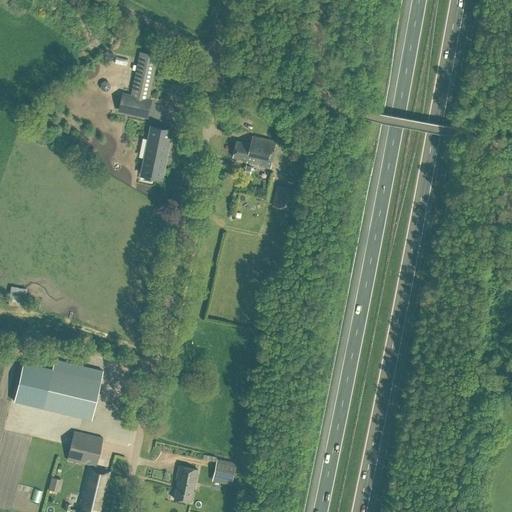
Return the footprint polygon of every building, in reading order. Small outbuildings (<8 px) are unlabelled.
[(152,98),(150,97),(159,55),(141,51),(132,94),(123,92),(119,111),(148,118),(152,98)] [(130,63),(131,55),(119,54),(119,63),(130,63)] [(110,79),(105,85),(111,90),(116,83),(110,79)] [(151,125),(141,174),(162,179),(173,129),(151,125)] [(271,167),(277,141),(253,135),(251,143),(237,140),(233,157),(247,160),(247,162),(271,167)] [(297,210),(301,190),(276,186),(273,206),(297,210)] [(307,215),(310,194),(304,193),(301,214),(307,215)] [(91,419),(100,380),(23,361),(13,400),(91,419)] [(125,389),(131,391),(133,385),(127,382),(125,389)] [(106,494),(112,472),(96,468),(104,438),(75,431),(68,460),(90,465),(80,504),(82,504),(79,511),(98,511),(99,511),(101,511),(105,494),(106,494)] [(216,458),(212,476),(232,480),(236,462),(216,458)] [(190,501),(197,469),(178,465),(175,478),(178,479),(173,498),(190,501)] [(53,487),(62,489),(65,477),(57,475),(53,487)]
